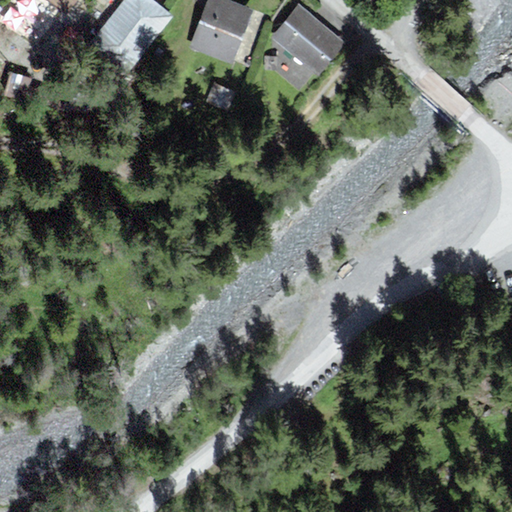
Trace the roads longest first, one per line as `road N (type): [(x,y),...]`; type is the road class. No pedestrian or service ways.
road 1 (unclassified): [(391,310),(121,511)]
road 2 (residential): [(511,163),(335,0)]
road 3 (residential): [(391,310),(511,219)]
